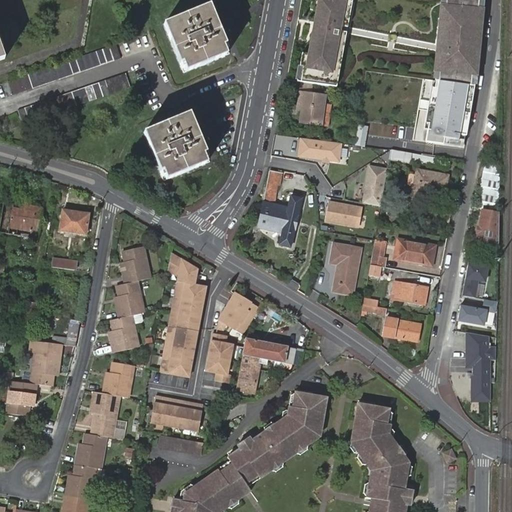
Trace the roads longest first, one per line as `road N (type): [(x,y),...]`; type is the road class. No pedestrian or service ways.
road 1 (residential): [(495,0),(429,377),(419,390)]
road 2 (residential): [(116,192),(91,319),(45,468)]
road 3 (tertiary): [(194,240),(322,318),(419,390)]
road 4 (tertiary): [(194,240),(245,175),(280,0)]
road 5 (tertiary): [(0,152),(116,192)]
